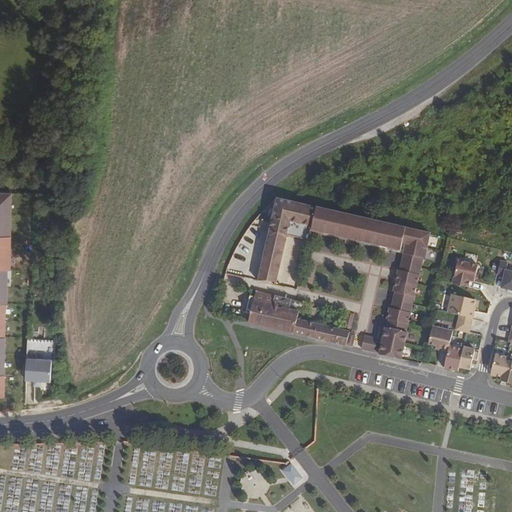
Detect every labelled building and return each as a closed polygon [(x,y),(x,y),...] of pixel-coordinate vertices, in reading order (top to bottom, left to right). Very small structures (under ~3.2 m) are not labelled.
[(0,193),(0,234),(10,235),(12,194),(0,193)] [(311,229),(316,208),(277,199),(258,280),(271,281),(276,282),(287,235),(308,240),(310,232),(311,229)] [(406,254),(412,230),(316,208),(311,229),(326,233),(326,231),(336,233),(335,235),(363,241),(364,240),(373,242),(373,243),(387,247),(389,238),(403,241),(403,242),(406,243),(404,253),(406,254)] [(363,241),(335,235),(336,233),(326,231),(326,233),(311,229),(310,232),(404,253),(406,243),(403,242),(403,241),(389,238),(387,247),(373,243),(373,242),(364,240),(363,241)] [(424,258),(430,234),(412,230),(406,254),(423,258),(424,258)] [(0,269),(9,269),(10,235),(0,234),(0,269)] [(419,274),(423,258),(406,254),(404,253),(400,270),(419,274)] [(475,280),(476,275),(479,266),(458,261),(453,284),(470,288),(471,281),(475,281),(475,280)] [(511,291),(511,271),(506,270),(507,264),(500,262),(497,276),(504,277),(501,289),(511,291)] [(0,303),(8,303),(9,269),(0,269),(0,303)] [(416,297),(421,275),(419,274),(400,270),(399,270),(394,292),(395,292),(414,296),(416,297)] [(272,306),(275,295),(256,291),(254,299),(254,302),(272,306)] [(410,312),(414,296),(395,292),(392,308),(410,312)] [(473,311),(476,300),(455,295),(451,313),(460,315),(472,318),(474,311),(473,311)] [(349,332),(297,320),(299,312),(272,306),(254,302),(254,299),(250,298),(247,305),(247,310),(251,311),(249,322),(345,345),(349,335),(349,332)] [(306,304),(306,302),(292,299),(290,307),(304,310),(306,304)] [(407,327),(410,312),(392,308),(390,308),(387,322),(407,327)] [(350,330),(355,314),(350,312),(345,328),(350,330)] [(471,326),(472,318),(460,315),(458,322),(471,326)] [(406,332),(407,327),(387,322),(386,327),(387,328),(406,332)] [(469,333),(471,326),(458,322),(456,330),(467,332),(469,333)] [(449,346),(453,330),(433,325),(428,344),(436,346),(435,348),(448,352),(449,346)] [(404,340),(406,332),(387,328),(385,336),(404,340)] [(352,347),(355,334),(349,332),(349,335),(345,345),(352,347)] [(401,360),(405,341),(404,340),(385,336),(384,335),(381,347),(380,353),(379,355),(401,360)] [(376,346),(377,339),(364,336),(362,349),(380,353),(381,347),(376,346)] [(459,367),(463,349),(449,346),(448,352),(444,368),(451,369),(458,371),(459,367)] [(475,351),(475,350),(464,347),(463,349),(459,367),(470,370),(473,359),(475,351)] [(48,378),(49,357),(34,356),(34,353),(25,352),(24,367),(24,375),(24,377),(32,377),(39,378),(48,378)] [(502,377),(506,360),(507,357),(495,354),(491,375),(502,377)] [(511,383),(511,361),(506,360),(502,377),(501,381),(508,383),(511,383)] [(138,408),(137,420),(153,421),(154,408),(138,408)] [(291,462),(282,469),(295,485),(299,481),(304,477),(291,462)]
